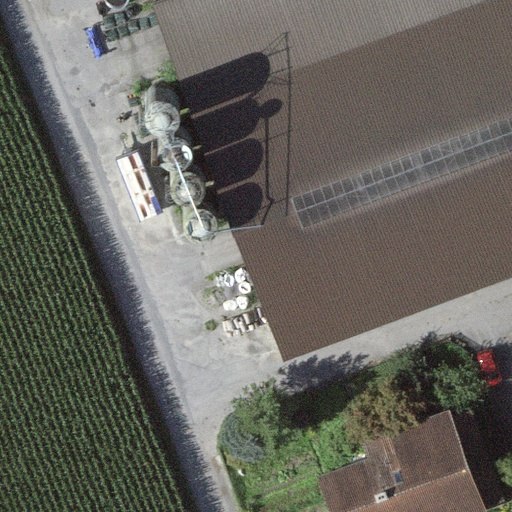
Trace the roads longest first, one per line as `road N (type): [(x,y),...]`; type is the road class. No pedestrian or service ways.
road 1 (track): [(224,511),(27,0)]
road 2 (track): [(511,299),(185,410)]
